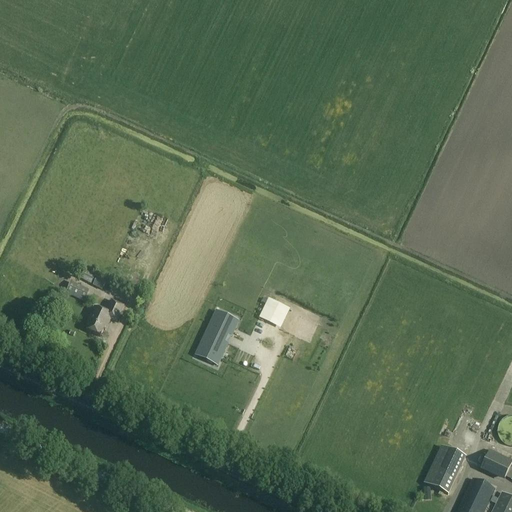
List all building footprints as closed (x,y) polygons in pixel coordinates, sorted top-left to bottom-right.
[(91,286),(95,278),(84,273),(81,281),(91,286)] [(102,291),(108,280),(99,276),(93,287),(102,291)] [(85,303),(90,291),(71,283),(66,295),(85,303)] [(116,323),(124,307),(112,301),(106,312),(96,306),(88,322),(90,323),(86,330),(101,337),(104,330),(106,331),(111,321),(116,323)] [(218,313),(197,358),(216,367),(227,344),(222,342),(225,335),(228,336),(230,337),(237,322),(218,313)] [(448,496),(466,459),(442,447),(424,485),(448,496)] [(511,481),(511,469),(511,466),(511,461),(490,452),(481,471),(505,482),(506,478),(511,481)] [(485,511),(496,491),(474,480),(458,511),(485,511)] [(511,511),(511,498),(502,494),(493,511),(511,511)]
